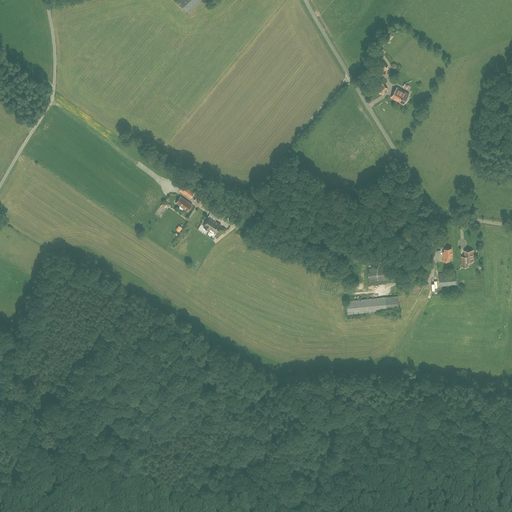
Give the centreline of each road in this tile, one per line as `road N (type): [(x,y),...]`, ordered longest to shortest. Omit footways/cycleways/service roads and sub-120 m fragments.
road 1 (unclassified): [(511,226),(443,214),(424,199),(305,0)]
road 2 (track): [(51,100),(162,180),(253,196)]
road 3 (unclassified): [(0,189),(51,100),(55,62),(45,0)]
road 4 (track): [(253,196),(349,78)]
